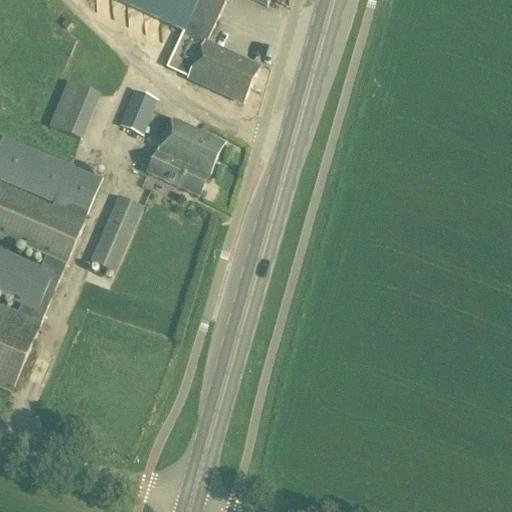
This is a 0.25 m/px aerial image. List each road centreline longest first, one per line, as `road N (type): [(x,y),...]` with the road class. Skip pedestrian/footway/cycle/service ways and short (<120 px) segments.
road 1 (primary): [(195,503),(336,0)]
road 2 (unclassified): [(195,503),(0,447)]
